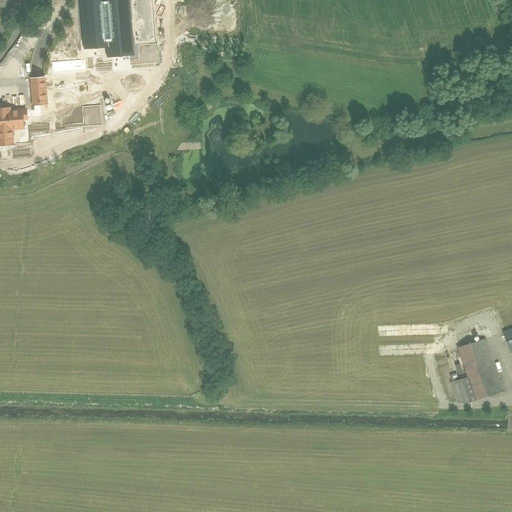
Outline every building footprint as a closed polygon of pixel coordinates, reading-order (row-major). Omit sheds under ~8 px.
[(79,0),(84,49),(106,47),(107,57),(134,55),(129,0),(79,0)] [(52,72),(86,69),(85,59),(51,62),(52,72)] [(0,145),(13,144),(12,129),(23,128),(23,120),(27,119),(27,118),(41,117),(40,104),(47,104),(45,78),(31,79),(33,105),(34,105),(34,110),(26,111),(26,110),(10,111),(10,108),(0,108),(0,145)] [(511,352),(511,351),(511,327),(503,331),(511,352)] [(457,403),(467,403),(503,391),(486,338),(458,347),(467,377),(450,382),(457,403)]
